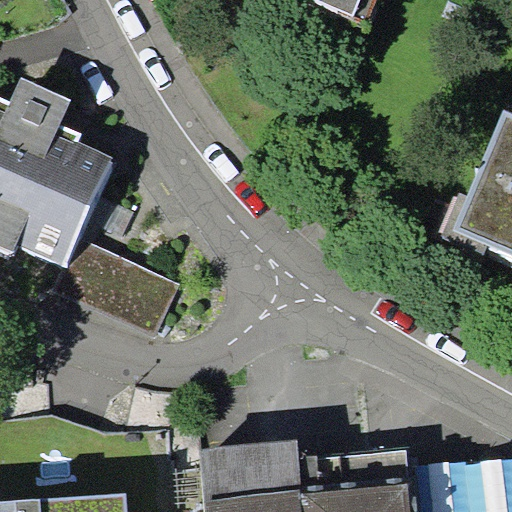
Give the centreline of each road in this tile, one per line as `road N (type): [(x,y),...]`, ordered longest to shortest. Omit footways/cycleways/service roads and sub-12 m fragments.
road 1 (residential): [(100,0),(196,176),(292,285)]
road 2 (residential): [(0,317),(129,361),(212,348),(292,285)]
road 3 (residential): [(292,285),(511,418)]
